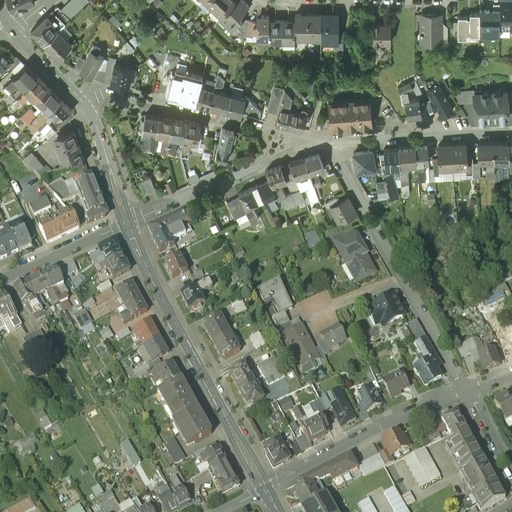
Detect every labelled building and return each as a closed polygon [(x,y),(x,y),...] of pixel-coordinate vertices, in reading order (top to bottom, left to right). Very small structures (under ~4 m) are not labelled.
[(8,0),(12,9),(13,9),(15,12),(24,8),(34,0),(8,0)] [(88,0),(70,0),(61,9),(58,6),(47,15),(51,20),(49,21),(58,30),(65,24),(64,23),(89,0),(88,0)] [(202,0),(212,9),(219,0),(202,0)] [(234,0),(219,0),(212,9),(221,17),(236,2),(234,0)] [(237,0),(221,17),(220,18),(234,31),(240,25),(238,22),(242,18),(239,15),(249,6),(242,0),(237,0)] [(511,0),(499,0),(499,26),(511,25),(511,0)] [(467,15),(457,14),(457,20),(453,20),(453,32),(457,32),(457,37),(467,37),(467,33),(469,33),(469,34),(479,34),(479,12),(469,12),(469,16),(467,16),(467,15)] [(321,14),(295,13),(295,20),(295,39),(311,39),(311,41),(321,42),(321,40),(321,14)] [(336,14),(326,14),(326,13),(322,13),(322,14),(321,14),(321,40),(335,40),(336,40),(336,31),(336,30),(337,30),(337,26),(336,26),(336,14)] [(441,14),(420,14),(420,39),(440,40),(441,40),(441,27),(441,14)] [(51,20),(47,15),(45,17),(31,30),(44,44),(58,30),(49,21),(51,20)] [(261,19),(256,19),(256,22),(254,21),(253,25),(253,31),(254,31),(259,31),(258,40),(269,40),(269,20),(269,16),(261,16),(261,19)] [(242,18),(238,22),(240,25),(234,31),(243,40),(244,35),(248,20),(242,18)] [(248,20),(244,35),(253,35),(254,31),(253,31),(253,25),(254,21),(248,20)] [(282,20),(269,20),(269,40),(269,41),(282,41),(282,20)] [(295,20),(282,20),(282,41),(295,41),(295,39),(295,20)] [(380,22),(373,22),(373,41),(390,41),(390,24),(380,24),(380,22)] [(58,30),(44,44),(54,55),(58,57),(72,44),(58,30)] [(343,49),(343,31),(336,31),(336,40),(335,40),(335,49),(343,49)] [(100,49),(93,46),(88,55),(95,59),(97,55),(100,49)] [(0,50),(0,73),(9,65),(12,62),(11,61),(0,50)] [(95,59),(88,55),(85,61),(80,71),(81,71),(80,72),(85,74),(92,77),(97,69),(102,58),(97,55),(95,59)] [(16,57),(11,61),(12,62),(9,65),(13,69),(20,61),(16,57)] [(85,61),(79,58),(74,67),(80,71),(85,61)] [(13,69),(12,70),(16,74),(25,65),(20,61),(13,69)] [(16,74),(4,87),(9,92),(19,81),(22,84),(26,88),(37,76),(25,65),(16,74)] [(136,69),(113,65),(112,71),(110,83),(110,84),(129,88),(130,80),(134,81),(136,69)] [(105,70),(97,69),(92,77),(104,82),(105,70)] [(112,71),(105,69),(105,70),(104,82),(110,83),(112,71)] [(170,92),(168,97),(196,103),(200,87),(203,77),(175,70),(174,75),(171,74),(167,91),(170,92)] [(421,72),(415,75),(419,85),(425,81),(421,72)] [(224,78),(218,73),(215,85),(221,86),(224,78)] [(10,103),(8,105),(13,110),(30,93),(37,100),(49,88),(37,76),(26,88),(10,103)] [(443,94),(437,83),(437,84),(435,85),(432,78),(428,80),(428,81),(429,84),(427,86),(431,94),(429,95),(430,99),(434,108),(435,108),(437,106),(442,114),(452,109),(443,93),(443,94)] [(443,78),(436,82),(437,84),(437,83),(443,94),(443,93),(450,90),(443,78)] [(409,81),(398,86),(400,92),(402,101),(404,101),(404,100),(407,100),(406,90),(412,86),(409,81)] [(290,82),(284,88),(291,95),(297,89),(290,82)] [(10,93),(5,98),(10,103),(26,88),(22,84),(19,88),(20,88),(12,96),(10,93)] [(220,88),(214,86),(213,90),(209,107),(226,111),(231,94),(219,92),(220,88)] [(297,111),(288,109),(291,95),(284,88),(283,88),(273,86),(270,99),(280,101),(277,113),(275,123),(292,128),(297,111)] [(213,90),(200,87),(196,103),(209,107),(213,90)] [(297,89),(291,95),(288,109),(297,111),(299,103),(305,97),(297,89)] [(493,91),(488,92),(488,91),(486,90),(483,91),(481,92),(473,93),(476,121),(478,121),(485,120),(499,119),(506,119),(506,118),(508,118),(506,92),(500,92),(500,90),(498,89),(495,90),(493,91)] [(51,90),(39,102),(47,110),(42,111),(29,124),(33,128),(36,126),(37,124),(61,100),(51,90)] [(261,111),(246,96),(245,98),(231,94),(226,111),(241,115),(243,109),(248,110),(247,114),(260,117),(261,111)] [(369,98),(328,102),(330,129),(372,125),(369,98)] [(407,100),(404,100),(404,101),(407,117),(420,115),(418,98),(407,100)] [(280,101),(270,99),(267,111),(277,113),(280,101)] [(430,99),(425,101),(429,112),(435,110),(435,108),(434,108),(430,99)] [(37,124),(36,126),(40,130),(48,122),(52,117),(54,115),(57,118),(55,120),(59,123),(72,110),(61,100),(37,124)] [(29,108),(20,117),(27,124),(30,120),(35,114),(29,108)] [(301,112),(297,111),(292,128),(302,130),(307,112),(306,109),(302,108),(301,112)] [(159,116),(145,114),(144,120),(141,120),(140,127),(142,128),(142,132),(150,133),(147,149),(153,150),(156,134),(159,116)] [(173,119),(159,116),(156,134),(164,135),(161,152),(167,153),(173,119)] [(128,118),(117,121),(121,132),(131,129),(128,118)] [(187,121),(173,119),(167,153),(174,154),(177,138),(183,139),(184,139),(187,121)] [(200,124),(187,121),(184,139),(183,139),(181,155),(188,156),(190,143),(189,140),(197,141),(200,124)] [(48,122),(40,130),(43,133),(39,136),(43,141),(55,131),(48,122)] [(234,131),(222,128),(214,158),(226,161),(234,131)] [(72,129),(62,133),(63,136),(55,139),(66,168),(63,169),(64,170),(85,162),(72,129)] [(507,142),(493,143),(493,161),(499,161),(507,160),(508,160),(507,142)] [(493,143),(478,143),(479,161),(486,161),(487,178),(495,177),(493,163),(493,161),(493,143)] [(451,144),(438,145),(438,157),(439,168),(440,168),(452,167),(451,144)] [(463,144),(451,144),(452,167),(466,167),(466,166),(466,156),(465,146),(463,144)] [(427,146),(415,147),(416,163),(428,162),(427,146)] [(415,147),(398,148),(399,167),(399,168),(400,176),(400,178),(407,177),(406,169),(404,166),(416,165),(416,163),(415,147)] [(398,148),(378,150),(380,158),(382,168),(395,167),(399,167),(398,148)] [(49,174),(31,152),(22,159),(39,180),(49,174)] [(361,152),(350,154),(355,175),(366,173),(364,166),(361,152)] [(321,154),(305,159),(310,173),(315,172),(324,169),(320,158),(322,157),(321,154)] [(439,168),(438,157),(432,158),(434,176),(440,175),(440,168),(439,168)] [(376,164),(364,166),(366,173),(367,172),(368,178),(383,174),(382,168),(380,158),(375,159),(376,164)] [(305,159),(290,164),(295,177),(300,189),(301,193),(307,190),(303,180),(301,179),(300,177),(310,173),(305,159)] [(428,162),(416,163),(416,165),(417,181),(424,180),(423,166),(428,166),(428,162)] [(480,163),(472,163),(472,173),(472,178),(480,177),(480,163)] [(290,164),(266,172),(270,180),(278,198),(286,195),(286,194),(280,182),(295,177),(290,164)] [(317,177),(315,172),(310,173),(317,197),(320,197),(317,188),(321,186),(318,177),(317,177)] [(390,174),(383,176),(388,192),(390,198),(390,199),(397,197),(390,174)] [(90,176),(72,183),(74,188),(78,198),(89,225),(105,218),(107,215),(94,181),(92,182),(90,176)] [(150,177),(139,182),(144,193),(155,189),(150,177)] [(57,183),(54,179),(44,185),(61,205),(78,198),(74,188),(72,189),(72,188),(65,191),(61,181),(57,183)] [(270,180),(258,186),(269,209),(281,203),(270,180)] [(257,185),(238,194),(239,197),(247,213),(236,218),(239,224),(250,219),(252,222),(258,219),(254,211),(253,211),(251,206),(264,200),(258,186),(257,185)] [(300,189),(286,194),(286,195),(278,198),(283,208),(304,200),(301,193),(300,189)] [(435,192),(427,193),(428,204),(436,203),(435,192)] [(247,213),(239,197),(227,203),(234,219),(236,218),(247,213)] [(336,198),(325,203),(328,209),(330,209),(330,208),(339,203),(336,198)] [(377,199),(374,199),(375,207),(387,205),(387,198),(377,199)] [(46,199),(29,208),(34,218),(40,215),(51,209),(46,199)] [(339,203),(330,208),(330,209),(337,220),(339,221),(348,216),(351,217),(355,215),(356,213),(348,199),(346,199),(339,203)] [(207,202),(202,205),(206,214),(212,211),(207,202)] [(188,211),(171,218),(147,229),(152,240),(168,233),(177,228),(193,221),(188,211)] [(70,212),(53,220),(54,222),(46,225),(42,216),(41,217),(40,215),(34,218),(47,245),(79,230),(70,212)] [(27,223),(21,226),(29,242),(35,239),(27,223)] [(21,226),(20,224),(8,230),(18,252),(31,246),(21,226)] [(177,228),(168,233),(170,237),(179,232),(177,228)] [(0,260),(18,252),(8,230),(7,229),(0,232),(0,260)] [(168,233),(152,240),(159,255),(175,247),(170,237),(168,233)] [(355,235),(335,241),(341,254),(360,243),(355,235)] [(114,242),(97,250),(105,266),(122,257),(114,242)] [(341,254),(340,255),(346,266),(350,264),(353,269),(351,270),(358,283),(376,273),(366,255),(367,255),(361,243),(360,243),(341,254)] [(122,257),(105,266),(113,281),(130,272),(122,257)] [(180,258),(165,265),(173,281),(188,273),(180,258)] [(72,262),(59,268),(65,278),(77,273),(72,262)] [(63,286),(54,270),(42,276),(51,292),(56,300),(60,298),(55,290),(63,286)] [(201,273),(191,277),(194,283),(204,278),(201,273)] [(81,275),(73,283),(78,289),(87,280),(81,275)] [(42,276),(25,284),(34,299),(51,292),(42,276)] [(204,278),(194,283),(197,289),(207,284),(204,278)] [(113,288),(109,281),(98,288),(102,294),(113,288)] [(278,281),(266,287),(267,288),(258,292),(263,302),(271,297),(279,315),(284,313),(292,309),(282,289),(278,281)] [(197,289),(181,297),(189,313),(205,305),(200,296),(213,290),(209,283),(207,284),(197,289)] [(34,299),(25,284),(13,289),(21,306),(27,303),(29,308),(36,304),(34,299)] [(132,285),(115,294),(127,315),(119,319),(123,326),(147,313),(132,285)] [(98,308),(116,298),(111,289),(93,300),(98,308)] [(17,319),(3,294),(0,295),(0,319),(1,321),(6,318),(9,323),(17,319)] [(60,298),(56,300),(60,306),(59,306),(62,312),(67,310),(64,304),(67,302),(64,296),(60,298)] [(394,296),(386,300),(384,300),(381,301),(381,303),(373,307),(376,313),(369,316),(374,326),(381,322),(383,327),(404,316),(394,296)] [(77,310),(84,306),(79,297),(72,301),(77,310)] [(241,299),(231,304),(237,317),(247,312),(241,299)] [(92,324),(85,311),(73,318),(81,330),(92,324)] [(279,315),(272,319),(277,329),(289,324),(284,313),(279,315)] [(220,317),(205,325),(208,329),(205,331),(212,345),(230,335),(220,317)] [(415,321),(404,326),(410,338),(421,333),(415,321)] [(289,324),(277,329),(281,337),(284,335),(293,330),(289,324)] [(145,326),(134,332),(140,343),(142,342),(144,347),(159,339),(151,326),(146,329),(145,326)] [(314,351),(301,326),(293,330),(284,335),(289,345),(286,346),(290,356),(298,352),(305,365),(300,367),(305,375),(314,370),(312,365),(318,362),(319,362),(314,351)] [(338,327),(320,336),(322,341),(327,350),(328,350),(345,341),(338,327)] [(106,342),(115,336),(109,328),(101,333),(106,342)] [(130,330),(119,335),(121,340),(132,335),(130,330)] [(49,346),(40,332),(33,336),(42,351),(49,346)] [(421,333),(410,338),(416,345),(426,340),(421,333)] [(259,334),(249,340),(256,351),(265,345),(259,334)] [(240,354),(230,335),(212,345),(220,359),(223,358),(225,362),(240,354)] [(33,336),(24,342),(32,356),(42,351),(33,336)] [(159,339),(144,347),(147,353),(146,353),(152,364),(162,358),(161,355),(166,353),(159,339)] [(426,340),(416,345),(421,355),(431,349),(426,340)] [(476,351),(472,340),(456,348),(461,357),(462,358),(476,351)] [(322,341),(317,344),(319,349),(323,357),(330,354),(328,350),(327,350),(322,341)] [(319,349),(314,351),(319,362),(318,362),(320,364),(325,361),(323,357),(319,349)] [(425,362),(415,368),(418,375),(421,375),(427,385),(441,378),(436,369),(440,366),(431,349),(421,355),(425,362)] [(493,349),(478,355),(483,371),(499,366),(493,349)] [(274,360),(257,369),(262,378),(278,369),(274,360)] [(172,365),(151,377),(156,385),(161,382),(165,389),(181,381),(172,365)] [(244,365),(233,370),(235,373),(230,376),(237,391),(253,382),(244,365)] [(278,369),(262,378),(267,388),(284,379),(278,369)] [(400,372),(382,381),(391,399),(401,395),(400,392),(408,388),(400,372)] [(146,373),(137,378),(140,383),(149,378),(146,373)] [(165,389),(160,392),(176,421),(197,410),(181,381),(165,389)] [(253,382),(237,391),(246,406),(251,403),(253,406),(263,401),(253,382)] [(373,389),(360,395),(364,403),(360,405),(365,414),(381,406),(373,389)] [(340,394),(336,393),(325,398),(332,410),(331,410),(341,429),(347,426),(347,427),(355,423),(355,422),(355,421),(345,403),(340,394)] [(291,396),(278,401),(284,414),(296,409),(291,396)] [(511,405),(507,396),(494,403),(504,422),(511,418),(511,405)] [(325,398),(320,402),(326,413),(331,410),(332,410),(325,398)] [(211,436),(197,410),(176,421),(174,422),(181,435),(186,432),(193,445),(211,436)] [(456,412),(450,415),(447,410),(439,415),(450,436),(465,427),(456,412)] [(45,411),(38,415),(47,430),(58,423),(54,417),(49,419),(45,411)] [(322,418),(309,425),(305,419),(298,423),(310,445),(326,436),(324,432),(328,430),(322,418)] [(483,460),(465,427),(450,436),(453,441),(447,444),(462,471),(483,460)] [(436,431),(426,436),(431,445),(441,440),(436,431)] [(398,432),(389,437),(389,438),(383,441),(388,451),(391,457),(408,448),(406,443),(407,442),(403,436),(402,436),(401,435),(401,436),(398,432)] [(20,453),(40,443),(36,435),(16,444),(20,453)] [(173,440),(163,446),(175,467),(185,461),(173,440)] [(281,444),(274,447),(273,444),(262,449),(274,470),(290,461),(286,454),(285,454),(282,448),(282,447),(281,444)] [(214,445),(205,450),(208,456),(217,451),(214,445)] [(132,462),(127,465),(130,471),(143,464),(134,448),(126,452),(132,462)] [(424,449),(403,459),(419,488),(439,477),(424,449)] [(208,456),(199,460),(203,467),(206,465),(209,470),(224,462),(218,450),(208,456)] [(388,451),(379,456),(385,467),(394,463),(391,457),(388,451)] [(379,456),(358,466),(364,478),(385,467),(379,456)] [(349,457),(326,469),(330,477),(329,477),(333,483),(357,471),(349,457)] [(497,484),(483,460),(462,471),(461,472),(475,496),(497,484)] [(209,470),(209,471),(223,496),(238,488),(224,462),(209,470)] [(326,469),(299,483),(301,489),(311,484),(312,487),(319,483),(329,477),(330,477),(326,469)] [(342,481),(333,486),(335,491),(345,487),(342,481)] [(174,493),(168,482),(163,484),(169,495),(174,493)] [(301,489),(294,493),(302,509),(323,498),(326,496),(319,483),(312,487),(311,484),(301,489)] [(169,495),(163,484),(155,489),(161,500),(158,501),(164,511),(177,511),(179,511),(169,495)] [(475,496),(472,498),(480,511),(481,511),(505,499),(497,484),(475,496)] [(91,487),(79,494),(86,506),(98,499),(91,487)] [(384,493),(387,499),(397,493),(394,488),(384,493)] [(174,493),(169,495),(179,511),(187,507),(186,506),(190,504),(181,489),(174,493)] [(387,499),(390,504),(400,498),(397,493),(387,499)] [(404,497),(407,504),(415,501),(412,493),(404,497)] [(331,511),(323,498),(302,509),(301,510),(301,511),(331,511)] [(390,504),(393,509),(403,503),(400,498),(390,504)] [(30,499),(5,511),(29,511),(35,509),(30,499)] [(358,505),(360,510),(371,505),(368,499),(358,505)] [(120,511),(113,500),(107,503),(112,511),(120,511)] [(393,509),(394,511),(399,511),(406,508),(403,503),(393,509)]
